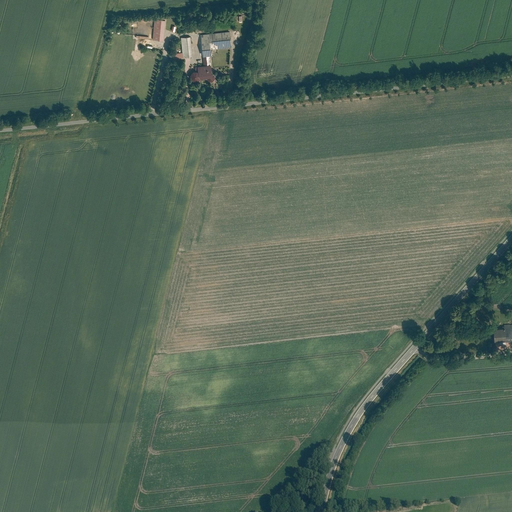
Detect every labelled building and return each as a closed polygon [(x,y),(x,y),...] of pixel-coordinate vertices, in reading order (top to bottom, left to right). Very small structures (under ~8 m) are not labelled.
[(239,12),(239,16),(234,16),(234,22),(244,21),(244,12),(239,12)] [(165,18),(155,18),(153,38),(164,39),(165,18)] [(230,30),(201,33),(203,54),(210,53),(212,53),(212,49),(232,46),(230,30)] [(191,35),(181,36),(183,56),(193,55),(191,35)] [(213,73),(210,53),(203,54),(204,64),(198,64),(198,68),(194,69),(191,72),(191,76),(194,79),(197,79),(200,76),(207,75),(208,78),(210,80),(213,80),(215,78),(215,74),(213,73)] [(493,328),(494,344),(511,341),(511,328),(505,330),(505,327),(493,328)]
